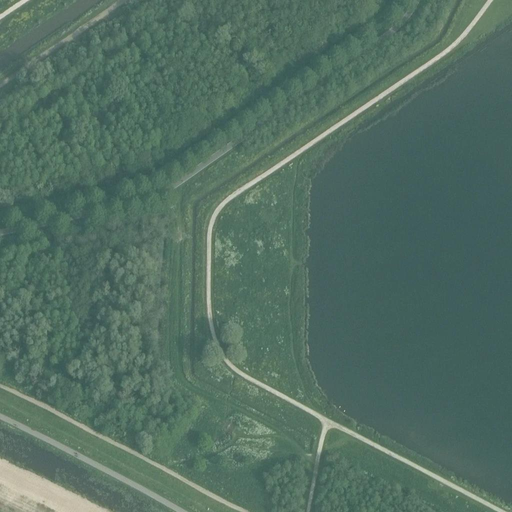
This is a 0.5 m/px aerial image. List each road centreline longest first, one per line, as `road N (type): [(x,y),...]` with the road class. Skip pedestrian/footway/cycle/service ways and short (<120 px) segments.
road 1 (unknown): [(245,511),(0,385)]
road 2 (unknown): [(0,83),(122,0)]
